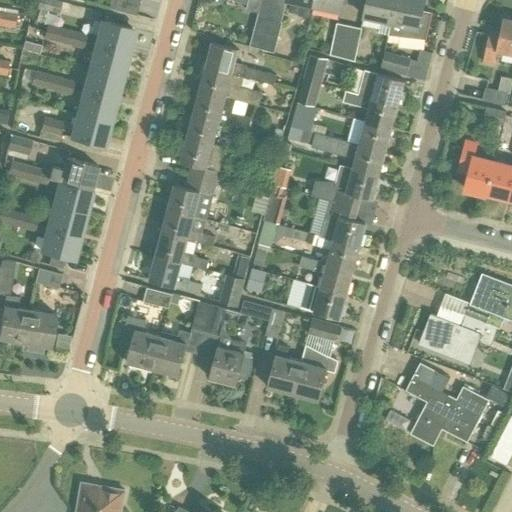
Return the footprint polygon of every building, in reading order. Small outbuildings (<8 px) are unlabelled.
[(58,13),(62,1),(59,0),(37,0),(36,8),(39,8),(36,21),(44,23),(48,10),(58,13)] [(136,15),(139,0),(110,0),(108,7),(136,15)] [(247,0),(247,3),(246,10),(258,12),(259,12),(261,0),(247,0)] [(314,0),(313,5),(340,11),(342,0),(314,0)] [(391,22),(396,0),(367,0),(364,16),(381,20),(378,33),(388,35),(391,22)] [(427,39),(433,12),(422,9),(424,0),(396,0),(391,22),(388,35),(427,39)] [(16,13),(0,10),(0,25),(14,27),(16,13)] [(257,16),(249,46),(262,49),(270,19),(257,16)] [(270,19),(262,49),(274,53),(282,22),(281,22),(270,19)] [(511,52),(511,20),(503,19),(500,33),(489,31),(482,63),(494,65),(497,50),(511,52)] [(127,53),(134,29),(103,20),(96,44),(127,53)] [(343,58),(350,26),(337,23),(330,54),(343,58)] [(63,35),(64,28),(47,24),(43,38),(65,43),(67,36),(63,35)] [(354,61),(361,28),(350,26),(343,58),(354,61)] [(83,48),(86,34),(64,28),(63,35),(67,36),(65,43),(83,48)] [(274,84),(276,75),(260,71),(247,67),(247,66),(234,63),(238,48),(212,41),(206,66),(244,77),(257,80),(257,79),(274,84)] [(121,76),(127,53),(96,44),(90,67),(121,76)] [(406,75),(410,60),(384,53),(380,68),(406,75)] [(303,79),(321,84),(328,59),(310,54),(303,79)] [(9,61),(0,59),(0,74),(6,76),(9,61)] [(241,86),(244,77),(206,66),(199,90),(236,100),(238,101),(259,106),(262,92),(241,86)] [(115,99),(121,76),(90,67),(84,90),(115,99)] [(358,93),(398,104),(405,80),(379,73),(364,68),(358,93)] [(51,82),(53,75),(35,70),(31,85),(53,90),(55,83),(51,82)] [(55,83),(53,90),(70,95),(75,81),(53,75),(51,82),(55,83)] [(298,102),(297,103),(317,108),(318,107),(315,107),(321,84),(303,79),(298,102)] [(505,105),(508,92),(485,87),(482,100),(505,105)] [(115,99),(84,90),(78,114),(108,122),(115,99)] [(233,112),(236,100),(199,90),(193,113),(219,120),(249,128),(252,117),(233,112)] [(398,104),(358,93),(347,90),(344,100),(370,107),(366,121),(392,128),(398,104)] [(297,103),(291,126),(296,127),(306,130),(311,132),(313,124),(317,108),(297,103)] [(502,124),(506,111),(486,106),(482,119),(502,124)] [(193,113),(187,137),(212,144),(212,143),(219,120),(193,113)] [(102,146),(108,122),(78,114),(71,138),(102,146)] [(60,136),(64,121),(44,116),(40,131),(60,136)] [(386,151),(392,128),(366,121),(360,144),(386,151)] [(315,133),(311,147),(348,157),(349,152),(357,154),(354,168),(379,175),(386,151),(360,144),(325,134),(325,135),(315,133)] [(28,155),(32,140),(11,134),(6,150),(28,155)] [(187,137),(180,161),(191,164),(188,176),(217,184),(219,177),(221,171),(220,171),(225,148),(226,147),(224,147),(212,143),(212,144),(187,137)] [(224,147),(238,150),(241,142),(227,138),(224,147)] [(487,192),(494,163),(474,158),(477,143),(466,140),(458,171),(468,174),(465,188),(487,194),(487,192)] [(90,189),(97,165),(66,157),(63,169),(51,166),(50,171),(29,165),(27,172),(31,173),(29,180),(47,185),(48,178),(60,181),(90,189)] [(27,172),(29,165),(11,160),(7,174),(29,180),(31,173),(27,172)] [(510,198),(511,190),(511,167),(494,163),(487,192),(510,198)] [(373,199),(379,175),(340,165),(336,182),(318,182),(314,196),(331,200),(332,200),(358,208),(362,196),(373,199)] [(297,190),(297,168),(285,168),(285,190),(297,190)] [(214,195),(217,184),(188,176),(185,187),(174,184),(167,208),(193,215),(200,192),(214,195)] [(84,212),(90,189),(60,181),(54,204),(84,212)] [(265,214),(263,220),(265,220),(279,224),(287,195),(282,193),(283,188),(277,186),(274,196),(270,195),(269,197),(265,214)] [(358,208),(332,200),(331,200),(321,236),(323,237),(334,240),(360,246),(367,222),(355,219),(358,208)] [(78,235),(84,212),(54,204),(47,227),(78,235)] [(15,218),(17,211),(0,206),(0,222),(4,223),(17,227),(19,219),(15,218)] [(190,228),(193,215),(167,208),(161,232),(187,239),(200,243),(213,246),(215,237),(203,233),(203,232),(190,228)] [(34,232),(38,217),(17,211),(15,218),(19,219),(17,227),(34,232)] [(321,236),(279,224),(265,220),(259,244),(268,247),(271,248),(273,241),(276,242),(283,236),(306,243),(306,242),(320,246),(323,237),(321,236)] [(72,259),(78,235),(47,227),(41,250),(72,259)] [(184,252),(187,239),(161,232),(155,256),(181,263),(207,270),(209,260),(196,257),(196,255),(184,252)] [(354,270),(360,246),(334,240),(328,263),(354,270)] [(267,251),(268,247),(259,244),(257,248),(253,264),(262,267),(267,251)] [(177,275),(181,263),(155,256),(148,280),(174,287),(187,290),(200,294),(203,284),(190,281),(190,279),(177,275)] [(354,270),(328,263),(302,256),(299,266),(325,273),(321,286),(347,294),(354,270)] [(9,295),(15,262),(7,260),(1,261),(0,263),(0,294),(5,295),(4,304),(0,325),(0,339),(24,343),(30,309),(17,307),(19,297),(9,295)] [(58,288),(62,274),(38,268),(34,282),(58,288)] [(246,289),(256,291),(261,293),(267,272),(252,268),(246,289)] [(468,301),(463,313),(486,322),(498,327),(500,328),(505,316),(511,319),(511,283),(482,273),(471,303),(468,301)] [(238,307),(245,278),(226,274),(219,302),(238,307)] [(347,294),(321,286),(307,282),(300,307),(341,318),(347,294)] [(169,308),(172,294),(147,287),(143,301),(169,308)] [(172,294),(170,303),(178,305),(181,295),(173,293),(172,294)] [(199,301),(192,328),(206,332),(213,305),(199,301)] [(206,332),(220,336),(222,327),(227,309),(213,305),(206,332)] [(279,339),(286,312),(272,308),(265,335),(279,339)] [(30,309),(24,343),(28,344),(27,350),(42,352),(43,346),(49,347),(55,313),(30,309)] [(486,322),(463,313),(459,324),(431,313),(424,332),(426,333),(422,345),(470,363),(478,341),(490,346),(498,327),(486,322)] [(153,369),(162,336),(146,332),(146,320),(128,315),(121,341),(132,344),(127,362),(153,369)] [(334,340),(338,326),(313,319),(309,333),(334,340)] [(177,376),(184,351),(186,351),(191,332),(180,329),(178,335),(163,331),(162,336),(153,369),(177,376)] [(305,343),(303,352),(301,360),(293,394),(318,401),(326,369),(335,372),(338,361),(338,360),(330,356),(337,345),(334,340),(309,333),(306,344),(305,343)] [(231,348),(219,345),(215,359),(210,378),(235,385),(237,377),(247,379),(248,375),(250,376),(253,365),(251,364),(252,360),(242,357),(244,352),(245,352),(247,344),(233,340),(231,348)] [(292,394),(301,360),(286,357),(289,347),(279,345),(276,354),(278,354),(269,388),(292,394)] [(412,357),(402,352),(397,360),(408,365),(412,357)] [(511,372),(510,372),(503,388),(511,390),(511,372)] [(457,398),(413,375),(406,390),(427,401),(410,433),(433,445),(442,428),(467,441),(489,398),(464,385),(457,398)] [(497,409),(490,423),(497,426),(504,412),(497,409)] [(507,465),(511,454),(511,414),(511,415),(490,457),(507,465)] [(490,439),(495,429),(487,425),(482,435),(490,439)] [(121,511),(125,490),(81,482),(76,511),(121,511)] [(218,511),(198,503),(193,511),(191,511),(179,506),(176,511),(218,511)]
